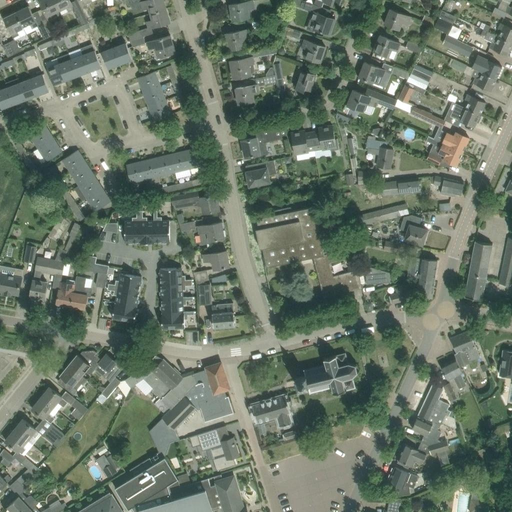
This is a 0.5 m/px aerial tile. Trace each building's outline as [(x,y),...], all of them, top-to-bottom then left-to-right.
[(55,0),(40,0),(40,1),(43,8),(49,20),(55,17),(53,13),(60,9),(55,0)] [(55,0),(60,9),(66,6),(67,7),(67,9),(68,11),(73,9),(81,25),(88,21),(87,18),(81,7),(77,0),(55,0)] [(151,13),(166,9),(163,0),(145,0),(141,1),(143,8),(149,6),(149,9),(151,13)] [(240,0),(241,2),(230,4),(233,21),(250,18),(248,9),(254,8),(252,0),(240,0)] [(301,0),(295,0),(294,5),(313,11),(314,12),(312,19),(316,21),(314,28),(315,29),(330,34),(331,32),(333,33),(335,26),(333,26),(334,23),(335,20),(335,19),(330,17),(324,15),(326,11),(317,8),(318,6),(314,4),(312,3),(301,0)] [(87,5),(81,7),(87,18),(92,16),(87,5)] [(29,6),(16,12),(24,27),(30,24),(32,28),(37,26),(38,25),(32,13),(29,6)] [(149,29),(161,25),(170,22),(166,9),(151,13),(153,20),(147,22),(149,29)] [(408,24),(411,17),(390,9),(385,24),(399,30),(402,22),(408,24)] [(439,17),(434,27),(449,33),(453,24),(456,17),(442,10),(439,17)] [(13,38),(19,35),(17,30),(24,27),(16,12),(4,18),(8,27),(13,38)] [(433,27),(437,19),(425,15),(422,22),(433,27)] [(92,25),(104,20),(103,16),(91,20),(92,25)] [(254,29),(268,26),(267,19),(252,22),(254,29)] [(50,22),(45,25),(50,36),(52,35),(56,33),(50,22)] [(500,26),(498,29),(502,30),(499,37),(511,42),(511,28),(509,27),(501,23),(500,26)] [(45,25),(39,28),(44,39),(50,36),(45,25)] [(300,39),(302,32),(286,26),(284,33),(300,39)] [(229,50),(239,48),(245,47),(244,38),(250,37),(248,29),(226,33),(229,50)] [(144,36),(142,30),(128,34),(131,40),(144,36)] [(485,37),(485,38),(492,42),(490,47),(498,52),(507,56),(511,45),(511,42),(499,37),(488,32),(487,35),(486,37),(485,37)] [(56,37),(53,38),(55,43),(59,42),(60,45),(66,43),(64,40),(62,35),(56,37)] [(176,52),(171,35),(147,42),(150,49),(156,48),(158,57),(176,52)] [(397,51),(400,43),(389,39),(380,35),(374,51),(389,57),(392,49),(397,51)] [(133,47),(146,44),(144,36),(131,40),(133,47)] [(15,54),(21,51),(15,39),(9,42),(15,54)] [(320,62),(326,47),(316,43),(305,39),(302,47),(308,49),(305,57),(311,59),(320,62)] [(454,44),(453,48),(469,55),(473,47),(456,39),(454,44)] [(409,40),(406,47),(417,52),(420,53),(424,46),(420,45),(409,40)] [(41,50),(53,45),(51,41),(39,45),(41,50)] [(8,57),(15,54),(9,42),(3,45),(8,57)] [(120,64),(133,59),(126,43),(114,47),(120,64)] [(259,49),(257,49),(259,57),(260,56),(277,53),(279,45),(271,47),(259,49)] [(108,68),(120,64),(114,47),(102,52),(105,59),(108,68)] [(27,57),(36,54),(34,49),(25,52),(27,57)] [(89,71),(101,67),(98,57),(95,50),(83,55),(89,71)] [(15,63),(24,59),(22,54),(13,58),(15,63)] [(78,76),(89,71),(83,55),(71,59),(78,76)] [(478,55),(472,68),(475,69),(482,72),(496,79),(502,67),(493,62),(485,59),(478,55)] [(231,63),(230,63),(231,69),(232,68),(234,78),(235,78),(236,80),(241,78),(241,77),(251,75),(250,73),(252,73),(253,73),(254,72),(254,71),(255,70),(255,69),(254,63),(252,56),(246,57),(231,60),(231,63)] [(60,64),(58,58),(45,63),(54,85),(66,80),(60,64)] [(66,80),(78,76),(71,59),(60,64),(66,80)] [(4,69),(13,65),(11,60),(2,63),(4,69)] [(454,60),(451,66),(457,69),(460,62),(454,60)] [(360,68),(357,75),(359,76),(359,77),(368,81),(379,85),(385,70),(391,73),(408,79),(410,76),(411,73),(407,72),(394,66),(385,63),(382,69),(374,65),(365,62),(362,69),(360,68)] [(411,73),(410,76),(428,84),(433,72),(415,64),(411,73)] [(172,81),(177,79),(172,65),(167,67),(172,81)] [(491,91),(496,79),(482,72),(475,69),(471,76),(476,78),(473,83),(482,87),(491,91)] [(144,92),(161,85),(155,71),(138,77),(144,92)] [(311,91),(317,74),(308,71),(307,74),(301,72),(299,79),(296,89),(304,91),(305,89),(311,91)] [(37,95),(49,90),(46,81),(43,74),(31,79),(37,95)] [(265,84),(277,82),(276,79),(275,74),(267,76),(264,76),(265,84)] [(434,81),(447,84),(449,79),(436,76),(434,81)] [(278,92),(286,91),(283,78),(276,79),(277,82),(278,92)] [(33,99),(33,98),(33,97),(37,95),(31,79),(20,83),(26,99),(27,99),(28,100),(29,100),(33,99)] [(178,95),(182,94),(177,79),(172,81),(178,95)] [(20,83),(8,88),(14,104),(26,99),(20,83)] [(239,104),(255,101),(253,94),(259,92),(257,84),(236,88),(239,104)] [(398,99),(407,103),(414,89),(405,84),(398,99)] [(149,106),(166,100),(161,85),(144,92),(149,106)] [(0,103),(2,108),(14,104),(8,88),(0,90),(0,103)] [(365,94),(363,93),(354,89),(347,105),(357,109),(363,112),(370,114),(373,113),(375,107),(375,105),(375,104),(374,104),(375,102),(393,109),(397,100),(367,88),(365,94)] [(183,110),(188,108),(182,94),(178,95),(183,110)] [(468,94),(466,100),(469,102),(466,108),(480,115),(486,102),(477,98),(468,94)] [(154,120),(171,114),(168,105),(166,100),(149,106),(154,120)] [(479,123),(482,117),(480,116),(480,115),(466,108),(456,103),(456,104),(457,104),(452,116),(457,119),(465,123),(474,127),(477,122),(479,123)] [(442,127),(445,121),(414,107),(411,113),(442,127)] [(331,126),(331,124),(325,126),(325,127),(319,128),(319,131),(312,132),(315,150),(322,148),(323,149),(330,148),(331,151),(339,149),(339,150),(340,150),(338,138),(337,138),(337,139),(335,139),(333,125),(331,126)] [(39,148),(54,139),(46,126),(31,135),(36,144),(39,148)] [(243,142),(241,143),(242,150),(244,149),(246,157),(259,154),(259,156),(268,154),(266,145),(265,142),(288,137),(285,126),(254,131),(256,137),(242,140),(243,142)] [(305,133),(305,130),(292,133),(296,154),(309,152),(308,151),(315,150),(312,132),(305,133)] [(448,133),(443,143),(463,152),(469,138),(460,134),(457,132),(455,136),(448,133)] [(47,161),(54,157),(62,152),(54,139),(39,148),(47,161)] [(391,166),(393,149),(387,148),(388,142),(367,139),(366,147),(380,150),(378,164),(391,166)] [(24,158),(28,155),(25,151),(20,142),(16,145),(21,153),(24,158)] [(443,143),(438,153),(446,156),(444,160),(452,163),(457,166),(463,152),(443,143)] [(190,168),(196,167),(205,165),(201,147),(186,151),(190,168)] [(71,173),(86,163),(78,150),(63,160),(71,173)] [(186,151),(171,154),(175,172),(177,179),(191,175),(190,168),(186,151)] [(429,153),(427,159),(440,165),(442,159),(429,153)] [(160,175),(175,172),(171,154),(156,158),(160,175)] [(32,171),(36,168),(28,155),(24,158),(32,171)] [(146,179),(160,175),(156,158),(142,161),(146,179)] [(248,178),(247,178),(248,185),(250,184),(250,186),(270,182),(268,175),(277,173),(274,160),(266,162),(257,163),(258,170),(249,172),(247,172),(248,177),(248,178)] [(131,182),(143,179),(146,179),(142,161),(127,165),(131,182)] [(79,185),(94,176),(86,163),(71,173),(79,185)] [(56,182),(60,179),(52,166),(50,168),(48,169),(56,182)] [(359,172),(359,181),(371,181),(372,172),(359,172)] [(353,174),(346,175),(348,185),(354,184),(353,174)] [(88,198),(102,188),(94,176),(79,185),(88,198)] [(435,176),(430,177),(431,183),(434,184),(443,186),(441,193),(455,197),(455,194),(461,195),(464,182),(444,178),(435,176)] [(194,185),(199,184),(209,182),(208,177),(198,179),(193,181),(194,185)] [(383,196),(420,191),(420,178),(382,182),(383,196)] [(65,195),(69,192),(60,179),(56,182),(65,195)] [(179,189),(194,185),(193,181),(178,184),(179,189)] [(165,193),(179,189),(178,184),(163,188),(165,193)] [(96,211),(107,204),(111,201),(102,188),(88,198),(96,211)] [(150,196),(165,193),(163,188),(149,191),(150,196)] [(195,206),(194,205),(202,204),(204,213),(210,212),(220,210),(217,194),(207,196),(200,197),(198,190),(186,192),(186,194),(172,196),(175,207),(175,209),(195,206)] [(135,200),(150,196),(149,191),(134,195),(135,200)] [(73,207),(77,205),(69,192),(65,195),(73,207)] [(81,220),(85,218),(77,205),(73,207),(81,220)] [(399,206),(392,207),(395,217),(401,215),(399,206)] [(257,228),(256,229),(260,248),(261,248),(261,247),(263,247),(263,249),(265,256),(267,267),(299,260),(299,258),(311,256),(312,258),(313,257),(319,280),(329,277),(323,255),(325,255),(325,254),(315,207),(292,211),(291,207),(281,209),(282,213),(273,215),(257,218),(257,219),(257,220),(259,229),(257,229),(257,228)] [(133,221),(125,221),(125,222),(125,228),(125,229),(125,242),(129,242),(132,242),(137,242),(140,242),(141,242),(140,211),(137,211),(137,217),(133,217),(133,221)] [(141,242),(140,242),(140,243),(141,243),(144,243),(149,243),(152,242),(155,242),(155,243),(156,243),(156,242),(155,242),(155,220),(154,220),(147,220),(147,217),(143,217),(143,211),(140,211),(141,242)] [(155,211),(154,211),(154,217),(154,220),(155,220),(155,242),(156,242),(159,242),(163,242),(166,242),(167,242),(170,241),(171,241),(170,241),(170,228),(170,227),(170,221),(170,220),(162,220),(162,217),(158,217),(157,211),(155,211)] [(353,217),(346,218),(349,228),(375,221),(373,214),(353,219),(353,217)] [(421,221),(422,218),(413,215),(405,217),(400,229),(408,231),(405,239),(413,242),(423,245),(428,230),(416,226),(418,220),(421,221)] [(62,224),(58,221),(54,228),(58,231),(62,224)] [(182,231),(196,228),(195,221),(185,222),(179,223),(182,231)] [(202,244),(210,243),(210,240),(215,239),(225,238),(222,222),(212,224),(199,226),(202,244)] [(104,230),(118,233),(118,223),(117,223),(107,223),(104,230)] [(74,226),(69,235),(71,236),(75,237),(79,228),(74,226)] [(58,231),(54,228),(49,236),(53,239),(58,231)] [(75,237),(71,236),(65,250),(69,251),(75,237)] [(511,286),(511,283),(511,238),(509,237),(499,283),(511,286)] [(406,253),(407,245),(386,241),(384,249),(406,253)] [(482,300),(484,290),(493,244),(476,241),(465,297),(482,300)] [(33,262),(36,246),(28,245),(25,261),(33,262)] [(329,277),(319,280),(324,298),(334,295),(334,294),(337,293),(338,294),(352,291),(347,272),(338,275),(334,276),(330,263),(354,257),(351,247),(325,254),(325,255),(323,255),(329,277)] [(32,289),(30,299),(44,301),(46,291),(46,289),(47,282),(40,281),(42,272),(56,274),(58,261),(63,262),(68,251),(65,250),(60,248),(55,261),(38,258),(32,287),(32,289)] [(230,266),(227,250),(203,255),(205,261),(212,260),(214,269),(230,266)] [(89,255),(86,270),(99,272),(108,274),(108,273),(109,267),(109,265),(96,263),(97,257),(93,256),(89,255)] [(413,257),(410,277),(418,278),(435,281),(438,260),(428,259),(416,257),(413,257)] [(58,261),(56,274),(62,275),(63,274),(65,263),(65,262),(63,262),(58,261)] [(365,265),(357,263),(359,270),(366,270),(366,274),(367,284),(391,282),(390,272),(390,271),(365,265)] [(161,268),(161,269),(161,272),(161,275),(161,280),(161,284),(192,282),(192,279),(186,280),(186,275),(182,276),(182,267),(181,267),(181,268),(175,268),(175,267),(174,267),(174,268),(161,269),(161,268)] [(19,295),(24,269),(15,268),(14,274),(12,274),(12,275),(1,273),(0,275),(0,291),(5,292),(5,294),(11,295),(11,293),(19,295)] [(197,283),(209,279),(207,270),(194,272),(197,283)] [(356,270),(350,272),(354,289),(354,290),(361,288),(362,288),(357,270),(356,270)] [(99,272),(97,285),(105,287),(105,288),(108,274),(99,272)] [(109,284),(109,287),(139,292),(140,288),(141,284),(141,281),(141,280),(142,277),(142,276),(141,276),(141,277),(129,275),(129,274),(128,274),(122,273),(121,273),(120,281),(116,281),(116,285),(109,284)] [(228,275),(213,277),(215,285),(229,283),(228,275)] [(74,292),(71,306),(85,309),(88,295),(91,296),(92,289),(91,289),(84,287),(86,278),(77,276),(76,281),(74,292)] [(432,298),(435,281),(418,278),(417,285),(415,285),(415,287),(417,288),(416,296),(432,298)] [(59,294),(57,304),(71,306),(74,292),(76,281),(67,279),(67,282),(61,281),(60,289),(59,294)] [(192,282),(161,284),(161,287),(162,292),(162,295),(162,298),(183,297),(183,290),(186,290),(186,285),(192,285),(192,282)] [(211,284),(199,285),(201,305),(212,304),(211,284)] [(391,296),(390,296),(392,303),(393,302),(393,303),(413,298),(411,290),(408,290),(407,288),(406,285),(395,288),(397,293),(391,295),(391,296)] [(109,287),(108,289),(115,290),(114,295),(117,295),(116,302),(116,303),(137,306),(137,303),(138,303),(138,300),(139,296),(139,292),(109,287)] [(183,297),(162,298),(162,302),(162,306),(162,309),(162,310),(163,312),(163,313),(184,312),(184,311),(184,304),(187,304),(187,300),(193,300),(193,297),(193,296),(187,297),(183,297)] [(106,301),(105,304),(112,305),(111,309),(114,309),(113,317),(113,318),(113,317),(119,318),(119,319),(120,319),(134,321),(134,322),(135,322),(135,321),(136,317),(137,313),(137,310),(137,309),(138,306),(137,306),(116,303),(116,302),(112,301),(112,302),(106,300),(106,301)] [(235,325),(234,311),(233,303),(217,304),(217,306),(212,306),(213,317),(214,327),(235,325)] [(163,312),(162,312),(162,316),(162,319),(162,323),(163,325),(163,326),(163,329),(163,328),(178,327),(179,327),(185,327),(185,319),(188,319),(188,314),(194,314),(194,311),(188,311),(184,311),(184,312),(163,313),(163,312)] [(460,366),(470,362),(480,357),(469,330),(451,338),(457,353),(455,354),(457,358),(456,359),(460,366)] [(93,358),(99,364),(108,371),(104,376),(111,382),(115,377),(116,377),(122,369),(128,362),(120,356),(116,360),(107,353),(102,359),(96,355),(98,353),(94,350),(86,351),(86,352),(86,353),(93,358)] [(502,360),(500,375),(511,376),(511,351),(504,350),(502,360)] [(348,361),(346,352),(337,355),(336,354),(335,355),(325,358),(324,357),(323,358),(325,359),(326,364),(320,365),(319,364),(318,364),(319,366),(312,367),(312,366),(311,366),(311,368),(305,369),(304,368),(303,369),(305,370),(306,375),(295,378),(298,389),(309,386),(310,391),(309,392),(310,393),(311,392),(317,390),(318,392),(319,391),(319,390),(325,388),(325,390),(326,389),(326,388),(332,386),(333,392),(333,393),(334,394),(335,392),(345,389),(346,390),(347,390),(348,393),(352,392),(351,389),(356,387),(353,378),(354,378),(353,376),(357,372),(359,373),(359,371),(358,371),(356,365),(357,364),(357,363),(355,364),(349,362),(349,361),(348,361)] [(93,358),(86,353),(86,354),(83,358),(78,354),(69,365),(86,379),(86,378),(83,375),(84,376),(87,372),(90,375),(99,364),(93,358)] [(103,392),(102,393),(107,398),(118,385),(126,397),(131,387),(135,384),(142,380),(144,379),(154,371),(153,371),(163,359),(156,355),(149,363),(147,365),(126,380),(121,381),(116,377),(115,377),(111,382),(106,388),(103,392)] [(154,371),(144,379),(153,388),(152,390),(160,398),(171,409),(198,382),(196,378),(195,373),(183,377),(180,375),(164,359),(163,359),(153,371),(154,371)] [(466,385),(460,374),(463,372),(460,366),(456,359),(441,366),(448,380),(454,377),(460,388),(466,385)] [(201,407),(205,422),(234,413),(229,396),(227,397),(225,390),(230,388),(222,362),(206,367),(207,369),(199,372),(201,377),(196,378),(198,382),(163,418),(150,431),(155,443),(171,426),(175,429),(196,407),(197,408),(201,407)] [(69,365),(60,375),(65,380),(61,384),(74,395),(78,390),(79,390),(87,380),(86,379),(69,365)] [(450,401),(457,398),(450,382),(443,385),(450,401)] [(432,386),(424,403),(448,415),(450,411),(447,409),(449,405),(443,402),(438,400),(440,394),(443,389),(433,384),(432,386)] [(62,396),(50,387),(47,391),(45,390),(44,391),(39,396),(53,407),(57,402),(64,407),(68,402),(71,404),(84,415),(89,409),(66,391),(62,396)] [(292,423),(289,413),(291,413),(286,395),(252,405),(257,422),(277,417),(280,427),(292,423)] [(62,441),(67,436),(54,425),(51,423),(55,418),(49,413),(53,407),(39,396),(35,401),(35,403),(36,404),(33,409),(44,418),(39,423),(62,441)] [(455,428),(457,427),(455,418),(448,415),(424,403),(420,412),(442,422),(455,428)] [(440,426),(442,422),(420,412),(418,416),(440,426)] [(429,445),(438,442),(438,440),(441,432),(438,430),(440,426),(418,416),(412,428),(425,434),(422,441),(429,445)] [(35,428),(24,419),(20,424),(19,423),(17,423),(14,426),(14,429),(15,430),(27,440),(32,435),(36,438),(40,433),(45,436),(57,447),(62,441),(39,423),(35,428)] [(495,435),(511,429),(511,423),(493,429),(495,435)] [(197,434),(189,437),(193,447),(201,444),(203,451),(210,448),(223,444),(226,455),(214,459),(213,459),(217,470),(236,464),(234,458),(240,456),(233,437),(221,441),(217,428),(197,434)] [(14,431),(13,430),(11,430),(9,433),(9,435),(10,436),(6,441),(17,450),(13,456),(16,458),(22,463),(28,468),(29,468),(34,473),(39,468),(26,458),(27,457),(22,454),(27,449),(23,446),(27,440),(15,430),(14,431)] [(286,439),(296,437),(294,431),(284,434),(286,439)] [(432,454),(441,451),(446,450),(443,441),(438,442),(429,445),(432,454)] [(398,460),(397,462),(404,465),(405,462),(413,466),(415,460),(421,462),(425,453),(426,453),(418,450),(418,449),(405,444),(398,460)] [(100,455),(108,450),(104,445),(97,450),(100,455)] [(490,462),(493,461),(487,447),(484,448),(490,462)] [(11,463),(15,459),(16,458),(13,456),(4,449),(0,454),(5,458),(11,463)] [(111,465),(103,470),(108,477),(117,471),(115,469),(121,465),(118,460),(113,454),(106,458),(111,465)] [(166,457),(115,487),(129,509),(133,507),(134,509),(135,511),(209,511),(213,511),(212,510),(216,509),(217,511),(248,511),(247,506),(243,507),(243,506),(241,502),(234,477),(224,479),(216,482),(216,484),(211,486),(209,478),(181,486),(179,482),(178,479),(179,479),(166,457)] [(7,466),(11,463),(5,458),(1,461),(7,466)] [(414,488),(416,483),(419,476),(395,467),(389,482),(393,484),(390,491),(400,495),(410,494),(410,486),(414,488)] [(28,468),(17,479),(22,484),(33,474),(34,473),(29,468),(28,468)] [(434,483),(431,471),(423,473),(426,485),(434,483)] [(4,479),(0,474),(0,490),(8,483),(7,483),(12,478),(8,474),(4,479)] [(33,474),(22,484),(26,489),(37,479),(33,474)] [(123,511),(112,494),(110,491),(76,511),(123,511)] [(15,500),(8,507),(12,511),(20,511),(29,504),(35,499),(32,496),(30,496),(28,498),(24,501),(19,496),(15,500)] [(400,507),(402,498),(390,500),(389,505),(400,507)] [(29,504),(20,511),(34,511),(32,509),(35,506),(39,503),(35,499),(29,504)] [(482,511),(484,501),(471,500),(469,511),(482,511)] [(61,503),(48,510),(49,511),(58,511),(64,508),(67,506),(65,503),(62,504),(61,503)]
